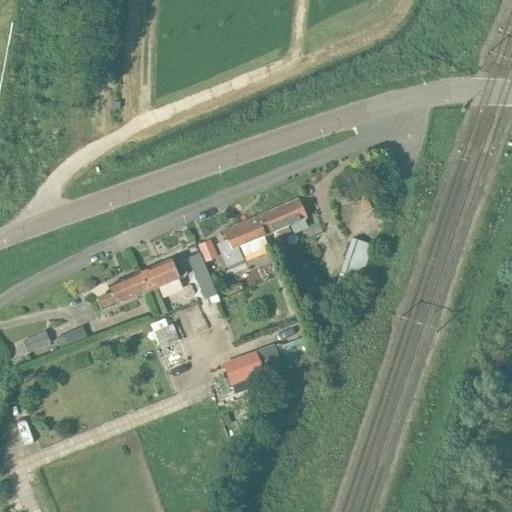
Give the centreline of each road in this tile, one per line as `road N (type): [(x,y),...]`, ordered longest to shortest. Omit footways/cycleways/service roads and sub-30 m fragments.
road 1 (residential): [(0,304),(323,156),(379,109)]
road 2 (unclassified): [(0,239),(379,109)]
road 3 (track): [(408,179),(300,511)]
road 4 (track): [(77,158),(85,0)]
road 5 (unclassified): [(379,109),(432,94),(511,93)]
road 6 (track): [(147,0),(140,125)]
